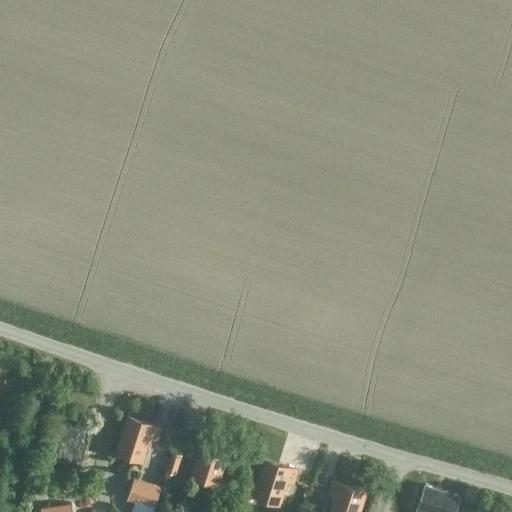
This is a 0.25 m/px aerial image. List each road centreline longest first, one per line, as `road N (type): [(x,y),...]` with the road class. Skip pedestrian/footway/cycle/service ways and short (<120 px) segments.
road 1 (unclassified): [(399,461),(107,367)]
road 2 (residential): [(107,367),(98,465),(103,511)]
